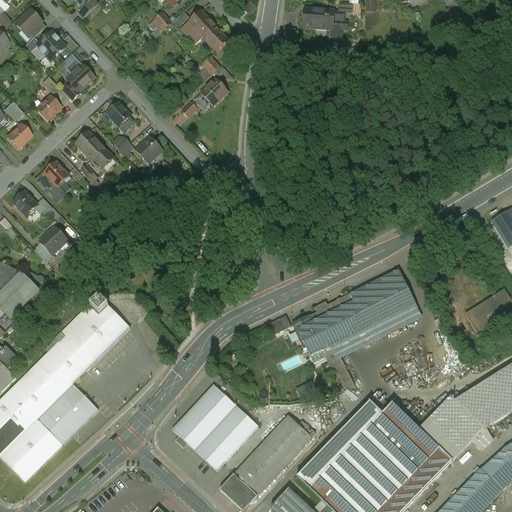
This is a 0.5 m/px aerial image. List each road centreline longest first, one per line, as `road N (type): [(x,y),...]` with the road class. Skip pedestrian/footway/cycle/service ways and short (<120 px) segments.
road 1 (residential): [(43,0),(196,162),(215,176),(250,176)]
road 2 (unclassified): [(284,297),(511,177)]
road 3 (track): [(511,8),(330,48),(263,40)]
road 4 (unclassified): [(126,436),(221,329),(284,297)]
road 5 (unknown): [(391,243),(425,322),(351,362)]
road 6 (unclassified): [(263,40),(250,176)]
road 7 (unclassified): [(250,176),(284,297)]
road 8 (unclassified): [(126,436),(30,511)]
